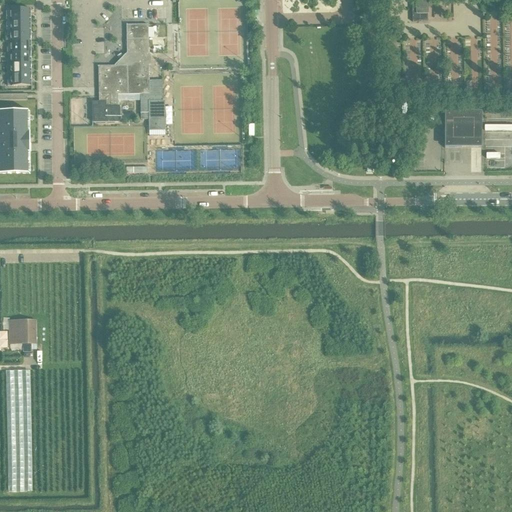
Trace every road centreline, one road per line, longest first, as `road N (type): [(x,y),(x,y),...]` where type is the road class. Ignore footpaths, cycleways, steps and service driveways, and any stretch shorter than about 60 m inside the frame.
road 1 (secondary): [(511,198),(273,200)]
road 2 (secondary): [(273,200),(59,204)]
road 3 (residential): [(56,0),(59,204)]
